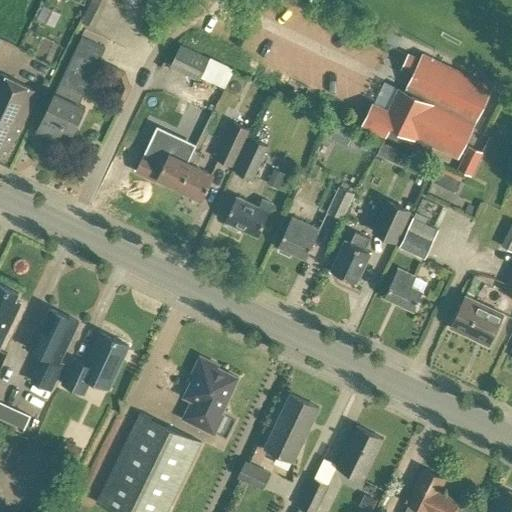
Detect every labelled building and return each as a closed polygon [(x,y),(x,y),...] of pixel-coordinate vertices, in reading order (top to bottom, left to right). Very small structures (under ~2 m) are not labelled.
[(90,0),(80,23),(89,27),(102,0),(90,0)] [(37,20),(53,28),(60,15),(44,6),(37,20)] [(78,104),(104,48),(82,37),(37,131),(58,141),(63,129),(73,133),(85,107),(78,104)] [(180,45),(170,67),(198,80),(209,58),(180,45)] [(385,136),(390,127),(407,135),(403,144),(428,156),(433,146),(458,158),(493,87),(423,54),(420,60),(409,54),(402,69),(413,75),(405,91),(399,88),(388,111),(373,103),(362,125),(385,136)] [(0,155),(1,156),(4,149),(9,151),(16,137),(17,137),(38,92),(0,73),(0,155)] [(208,122),(189,113),(184,123),(203,132),(208,122)] [(218,127),(208,122),(203,132),(214,137),(218,127)] [(233,122),(216,158),(232,166),(250,129),(233,122)] [(155,131),(150,142),(136,171),(157,181),(159,178),(180,188),(192,164),(188,162),(195,150),(180,143),(172,139),(155,131)] [(251,138),(235,172),(252,180),(268,146),(251,138)] [(457,169),(471,176),(483,152),(468,145),(457,169)] [(203,199),(214,175),(196,166),(202,153),(195,150),(188,162),(192,164),(180,188),(203,199)] [(393,161),(404,166),(409,155),(398,150),(393,161)] [(278,189),(285,173),(274,168),(267,184),(278,189)] [(455,193),(461,181),(438,170),(432,181),(455,193)] [(327,211),(341,218),(354,192),(340,185),(327,211)] [(259,206),(237,196),(225,220),(228,222),(227,224),(228,228),(236,231),(239,230),(240,228),(258,236),(273,204),(262,199),(259,206)] [(388,198),(372,231),(397,243),(412,210),(388,198)] [(428,217),(416,212),(414,217),(425,222),(428,217)] [(320,230),(292,217),(278,246),(280,247),(279,250),(290,256),(292,252),(306,259),(320,230)] [(414,217),(400,246),(425,258),(439,229),(425,222),(414,217)] [(511,223),(501,245),(511,250),(511,223)] [(357,283),(371,252),(365,249),(370,238),(356,231),(351,242),(345,240),(331,270),(357,283)] [(416,277),(398,268),(385,296),(414,310),(423,291),(412,286),(416,277)] [(511,272),(503,291),(511,295),(511,272)] [(16,300),(19,293),(0,283),(0,347),(21,303),(16,300)] [(504,314),(466,296),(451,327),(489,345),(504,314)] [(60,362),(68,345),(79,322),(50,308),(38,333),(33,331),(26,347),(43,355),(31,380),(51,390),(64,363),(60,362)] [(129,345),(102,332),(87,364),(74,359),(63,384),(84,393),(90,380),(109,388),(129,345)] [(220,365),(201,356),(194,371),(197,372),(185,396),(193,400),(184,418),(215,434),(224,415),(222,414),(239,378),(219,367),(220,365)] [(319,407),(290,394),(264,448),(293,462),(319,407)] [(117,511),(167,511),(201,441),(140,412),(96,502),(117,511)] [(364,480),(384,438),(357,425),(337,466),(364,480)] [(76,461),(82,447),(68,441),(62,455),(76,461)] [(245,460),(236,477),(263,490),(271,473),(245,460)] [(445,479),(423,469),(408,501),(410,503),(405,511),(423,511),(424,511),(427,511),(453,511),(459,501),(439,491),(445,479)] [(279,472),(272,486),(288,494),(295,480),(279,472)] [(313,477),(299,507),(309,511),(315,511),(329,484),(313,477)] [(511,511),(511,492),(506,489),(494,511),(511,511)] [(371,511),(377,500),(364,494),(359,506),(371,511)]
